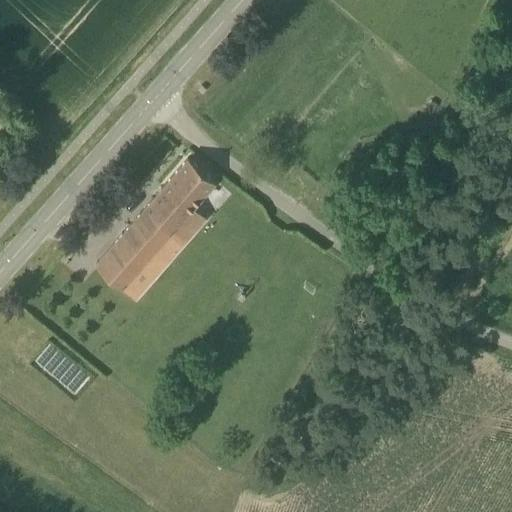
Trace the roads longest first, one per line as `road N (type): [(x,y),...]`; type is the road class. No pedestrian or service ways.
road 1 (unclassified): [(511,345),(471,326),(204,146),(158,105)]
road 2 (tertiary): [(0,283),(158,105)]
road 3 (tertiary): [(158,105),(252,0)]
